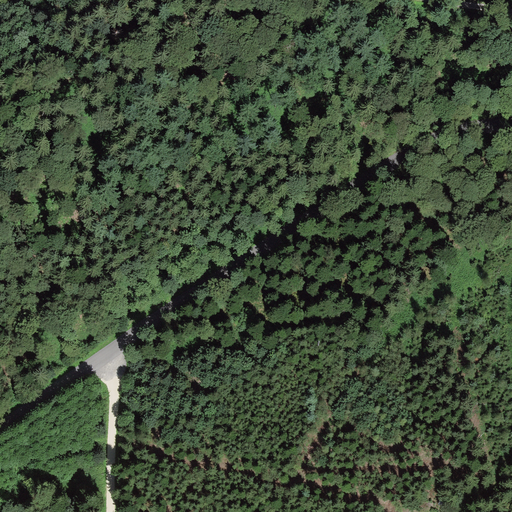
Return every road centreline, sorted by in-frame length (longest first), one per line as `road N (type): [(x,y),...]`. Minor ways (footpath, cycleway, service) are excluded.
road 1 (unclassified): [(511,123),(442,135),(389,164),(0,428)]
road 2 (track): [(108,511),(111,349)]
